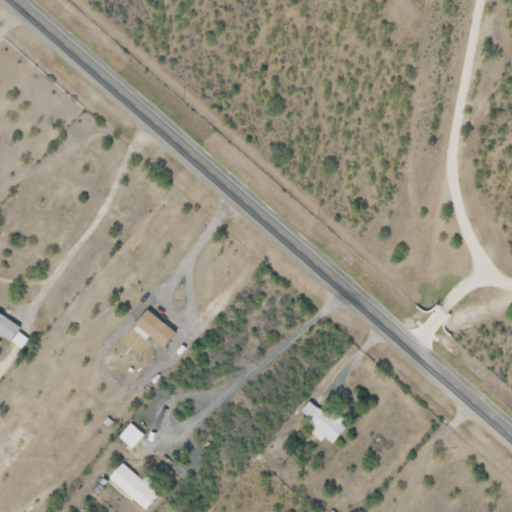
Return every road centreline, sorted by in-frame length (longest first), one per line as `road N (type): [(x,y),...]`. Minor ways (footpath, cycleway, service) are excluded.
road 1 (trunk): [(20,0),(511,430)]
road 2 (residential): [(414,345),(442,247),(490,0)]
